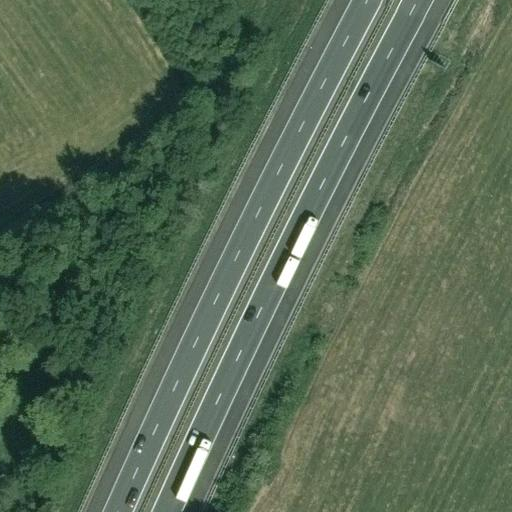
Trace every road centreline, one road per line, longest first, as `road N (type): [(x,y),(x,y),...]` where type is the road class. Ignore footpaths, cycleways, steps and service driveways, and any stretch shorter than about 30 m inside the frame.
road 1 (motorway): [(367,0),(118,511)]
road 2 (motorway): [(167,511),(389,50)]
